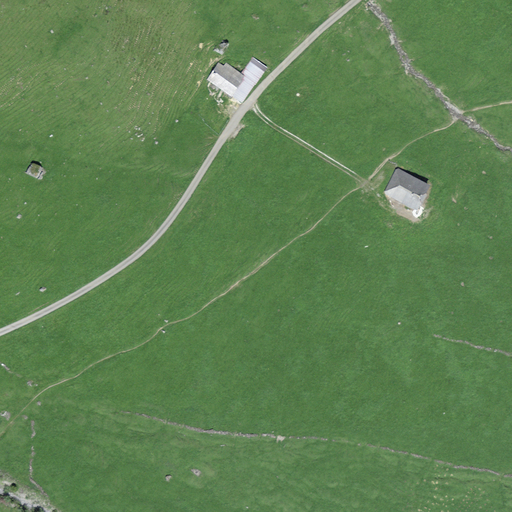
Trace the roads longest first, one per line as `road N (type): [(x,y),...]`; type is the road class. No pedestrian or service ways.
road 1 (track): [(0,333),(124,271),(313,37),(353,0)]
road 2 (track): [(255,108),(370,189)]
